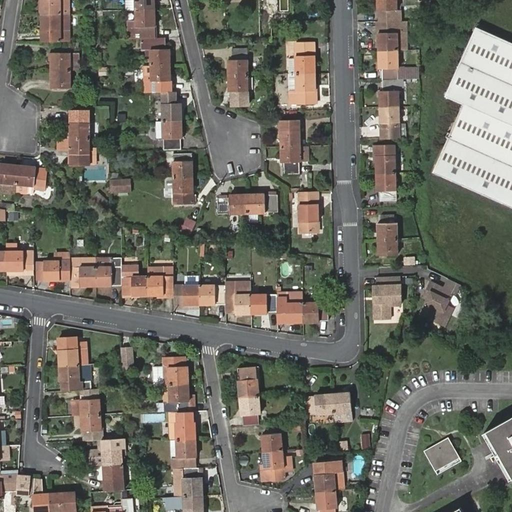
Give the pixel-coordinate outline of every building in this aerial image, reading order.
[(41,0),(42,14),(69,14),(68,0),(41,0)] [(135,0),(136,9),(155,9),(155,0),(135,0)] [(382,21),(402,21),(402,9),(397,9),(397,0),(378,0),(379,9),(381,9),(382,21)] [(155,9),(136,9),(137,38),(146,37),(156,37),(155,9)] [(69,14),(42,14),(43,41),(70,42),(69,14)] [(379,50),(398,50),(398,32),(403,32),(402,21),(382,21),(382,33),(379,33),(379,50)] [(511,43),(476,27),(445,95),(464,103),(434,171),(511,206),(511,43)] [(156,37),(146,37),(147,65),(166,65),(165,49),(161,49),(161,37),(156,37)] [(296,44),(297,74),(316,74),(315,44),(296,44)] [(398,79),(420,79),(420,67),(399,68),(398,50),(379,50),(380,68),(383,68),(383,80),(398,79)] [(71,61),(78,61),(78,52),(71,52),(52,52),(52,70),(71,70),(71,61)] [(229,60),(230,76),(248,75),(248,59),(229,60)] [(79,71),(78,61),(71,61),(71,70),(79,71)] [(166,65),(147,65),(147,81),(151,81),(152,92),(163,92),(166,92),(166,65)] [(99,67),(100,75),(108,75),(108,67),(99,67)] [(71,87),(71,70),(52,70),(52,87),(71,87)] [(316,74),(297,74),(298,105),(317,104),(316,74)] [(248,75),(230,76),(230,91),(249,91),(248,75)] [(398,90),(398,79),(383,80),(383,90),(380,91),(380,107),(400,107),(399,90),(398,90)] [(182,91),(166,92),(163,92),(164,121),(183,120),(182,91)] [(400,122),(400,107),(380,107),(381,123),(384,123),(384,135),(399,134),(400,122)] [(71,137),(90,138),(90,109),(74,109),(74,123),(71,123),(71,137)] [(183,120),(164,121),(164,150),(181,150),(181,138),(183,138),(183,120)] [(281,121),(282,147),(301,146),(300,131),(298,131),(298,121),(281,121)] [(71,137),(59,138),(59,145),(71,145),(71,164),(90,164),(90,160),(90,149),(90,138),(71,137)] [(301,146),(282,147),(282,162),(286,162),(286,174),(300,173),(300,161),(301,161),(301,146)] [(376,156),(377,173),(396,172),(395,146),(379,146),(379,156),(376,156)] [(173,154),(174,177),(194,176),(193,153),(173,154)] [(0,182),(17,184),(19,165),(1,163),(1,167),(0,166),(0,182)] [(35,169),(36,166),(19,165),(17,187),(34,188),(34,184),(46,185),(47,170),(35,169)] [(396,172),(377,173),(377,192),(381,192),(381,201),(397,200),(396,172)] [(194,176),(174,177),(174,192),(194,192),(194,176)] [(112,180),(113,193),(133,191),(132,178),(112,180)] [(319,221),(319,203),(319,191),(318,191),(315,191),(301,191),(301,203),(300,203),(301,221),(301,232),(318,231),(320,231),(319,221)] [(249,213),(248,194),(231,195),(231,198),(219,199),(219,213),(231,213),(231,214),(249,213)] [(278,194),(248,194),(249,213),(279,213),(278,194)] [(378,223),(379,239),(398,239),(397,223),(395,223),(395,215),(380,216),(381,223),(378,223)] [(185,227),(193,229),(196,220),(187,218),(185,227)] [(398,239),(379,239),(379,255),(398,254),(398,239)] [(0,252),(0,271),(6,271),(35,271),(34,251),(6,252),(0,252)] [(411,256),(412,265),(424,264),(423,255),(411,256)] [(122,267),(122,266),(122,258),(96,258),(96,268),(122,267)] [(44,263),(45,281),(71,281),(71,287),(97,287),(123,286),(123,296),(149,295),(175,295),(175,305),(200,305),(227,304),(226,286),(199,286),(174,286),(174,277),(174,268),(148,268),(148,277),(139,277),(138,266),(122,266),(122,267),(96,268),(71,268),(71,263),(44,263)] [(252,314),(252,295),(236,295),(236,285),(226,286),(227,304),(227,312),(236,312),(236,314),(252,314)] [(399,285),(373,286),(374,319),(391,318),(391,305),(400,305),(399,285)] [(430,291),(420,313),(444,326),(453,308),(446,305),(448,301),(430,291)] [(278,295),(252,295),(252,314),(269,314),(269,313),(279,312),(278,305),(278,295)] [(304,304),(278,305),(279,312),(279,324),(304,323),(304,304)] [(329,304),(304,304),(304,323),(320,323),(320,321),(330,321),(329,304)] [(59,340),(60,365),(79,364),(79,355),(88,354),(87,343),(78,344),(78,338),(59,340)] [(121,348),(123,368),(136,366),(133,346),(121,348)] [(79,355),(79,364),(88,363),(88,354),(79,355)] [(170,367),(170,386),(189,385),(188,367),(186,367),(185,356),(164,357),(164,367),(170,367)] [(79,364),(60,365),(61,382),(63,382),(64,392),(83,390),(93,390),(92,373),(91,373),(90,363),(88,363),(79,364)] [(241,399),(242,417),(244,417),(245,427),(260,425),(259,415),(262,415),(260,397),(257,367),(238,369),(241,399)] [(189,385),(170,386),(171,403),(171,413),(173,413),(178,413),(190,413),(190,402),(190,397),(189,385)] [(93,390),(83,390),(84,401),(82,400),(75,401),(75,407),(73,407),(74,417),(76,417),(76,425),(83,425),(84,433),(86,433),(87,443),(103,442),(101,415),(100,389),(93,390)] [(306,396),(307,416),(335,413),(353,411),(351,392),(334,394),(306,396)] [(190,413),(178,413),(179,423),(176,423),(177,441),(178,469),(183,468),(184,497),(165,498),(166,509),(184,508),(184,511),(203,511),(203,497),(202,477),(199,478),(199,468),(197,468),(196,441),(195,423),(194,423),(194,412),(190,413)] [(511,415),(486,430),(511,475),(511,415)] [(511,475),(486,430),(484,432),(496,453),(499,458),(509,477),(511,475)] [(264,454),(266,470),(267,470),(268,480),(286,478),(284,452),(282,433),(262,435),(264,454)] [(361,434),(362,449),(371,448),(370,433),(361,434)] [(449,436),(440,442),(442,446),(451,440),(449,436)] [(442,446),(440,442),(425,450),(437,471),(461,457),(451,440),(442,446)] [(124,466),(123,441),(105,442),(106,452),(90,453),(92,468),(105,467),(124,466)] [(9,446),(0,446),(0,454),(0,459),(10,459),(9,446)] [(0,499),(3,499),(3,493),(2,487),(19,486),(20,471),(1,472),(0,459),(0,454),(0,499)] [(315,474),(317,492),(318,510),(320,510),(320,511),(336,511),(336,508),(337,508),(336,491),(335,489),(344,488),(343,472),(332,473),(331,463),(317,463),(318,474),(315,474)] [(107,491),(126,490),(124,466),(105,467),(107,491)] [(35,495),(35,511),(62,511),(78,511),(77,493),(53,494),(35,495)]
